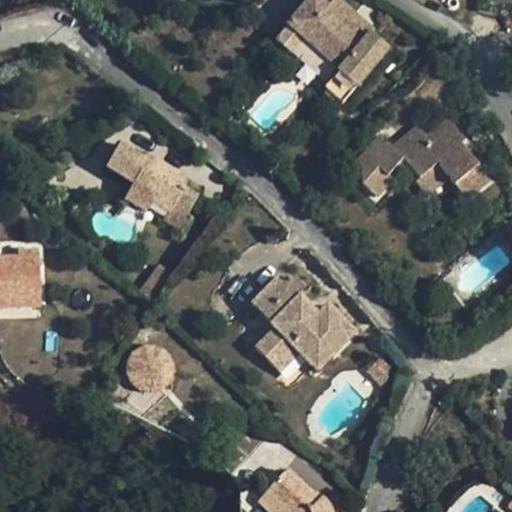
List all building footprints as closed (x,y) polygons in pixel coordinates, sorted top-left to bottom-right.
[(387,48),(368,31),(364,34),(346,20),(352,13),(335,0),(331,0),(327,7),(318,0),(306,0),(286,24),(287,25),(302,38),(338,68),(324,86),(343,102),(387,48)] [(370,27),(352,13),(346,20),(364,34),(368,31),(370,27)] [(287,25),(275,42),(289,53),(302,38),(287,25)] [(381,136),(357,160),(368,172),(361,180),(374,193),(390,176),(389,172),(391,165),(397,163),(402,162),(405,162),(419,178),(436,164),(448,178),(465,199),(488,180),(460,145),(464,141),(448,121),(426,138),(417,127),(394,147),(381,136)] [(105,169),(123,180),(132,184),(125,200),(145,212),(150,204),(153,197),(171,207),(186,216),(187,214),(202,187),(162,164),(145,155),(142,158),(119,146),(105,169)] [(427,196),(448,178),(436,164),(419,178),(414,182),(427,196)] [(150,204),(167,213),(171,207),(153,197),(150,204)] [(171,207),(167,213),(163,220),(184,232),(192,217),(187,214),(186,216),(171,207)] [(18,261),(0,261),(0,300),(37,299),(36,254),(17,254),(17,258),(18,261)] [(292,347),(298,352),(318,371),(356,332),(326,304),(317,313),(299,295),(296,295),(277,277),(251,304),(275,328),(256,349),(274,366),(292,347)] [(0,300),(0,308),(38,307),(37,299),(0,300)] [(279,371),(298,352),(292,347),(274,366),(279,371)] [(368,371),(383,387),(395,371),(380,357),(368,371)] [(321,502),(288,473),(267,497),(283,511),(316,511),(315,510),(321,502)] [(283,511),(267,497),(259,505),(266,511),(283,511)] [(331,511),(330,509),(327,504),(323,500),(321,502),(315,510),(316,511),(331,511)]
